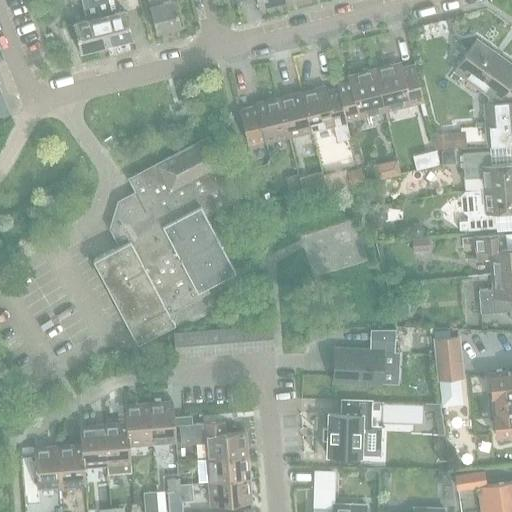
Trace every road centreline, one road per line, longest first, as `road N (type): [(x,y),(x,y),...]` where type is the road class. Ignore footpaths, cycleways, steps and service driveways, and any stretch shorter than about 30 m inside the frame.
road 1 (residential): [(274,511),(261,383),(245,371),(112,381),(32,430)]
road 2 (residential): [(419,0),(216,52)]
road 3 (residential): [(216,52),(33,101)]
